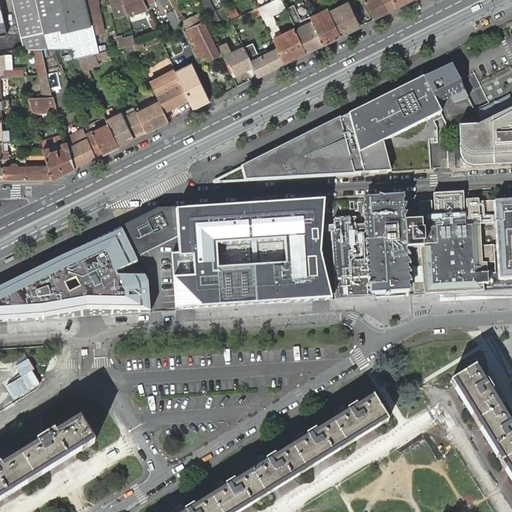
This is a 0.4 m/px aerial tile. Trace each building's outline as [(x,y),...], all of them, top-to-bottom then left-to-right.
[(45,49),(47,49),(36,0),(11,0),(23,50),(34,50),(45,49)] [(36,0),(47,49),(71,49),(70,42),(60,0),(36,0)] [(71,49),(72,51),(74,60),(78,60),(98,55),(94,36),(85,0),(60,0),(70,42),(71,49)] [(85,0),(94,36),(102,34),(96,4),(98,3),(97,0),(85,0)] [(126,12),(126,11),(123,0),(111,0),(113,8),(120,6),(122,13),(126,12)] [(123,0),(126,11),(132,9),(129,0),(123,0)] [(168,0),(178,18),(183,16),(175,0),(168,0)] [(208,0),(195,0),(209,23),(219,18),(208,0)] [(278,0),(273,3),(259,9),(264,20),(287,10),(282,0),(278,0)] [(373,20),(387,13),(387,12),(381,0),(364,0),(373,19),(373,20)] [(396,8),(412,0),(392,0),(396,8)] [(341,36),(360,26),(347,1),(343,3),(344,6),(334,11),(332,8),(328,9),(341,36)] [(307,53),(324,44),(312,19),(309,21),(308,20),(302,22),(295,7),(287,11),(295,27),(296,30),(306,53),(307,53)] [(324,44),(341,36),(328,9),(311,17),(312,19),(324,44)] [(183,30),(197,59),(206,55),(208,60),(218,55),(199,16),(180,24),(183,30)] [(285,64),(307,53),(306,53),(296,30),(273,39),(278,50),(285,64)] [(133,47),(136,46),(134,37),(117,42),(119,50),(133,47)] [(258,77),(285,64),(278,50),(267,54),(266,52),(259,54),(255,46),(245,50),(253,68),(257,77),(258,77)] [(253,68),(245,50),(244,47),(234,52),(232,47),(221,52),(227,64),(231,63),(236,76),(253,68)] [(49,77),(43,52),(35,52),(40,77),(49,77)] [(107,53),(99,54),(99,55),(89,58),(91,64),(110,59),(108,54),(107,53)] [(190,71),(183,55),(173,60),(182,79),(188,76),(187,73),(190,71)] [(0,78),(1,78),(28,78),(28,74),(25,74),(25,71),(6,72),(5,63),(6,62),(6,57),(0,57),(0,78)] [(464,91),(458,78),(451,65),(432,74),(445,100),(464,91)] [(150,83),(174,71),(172,66),(147,78),(150,83)] [(182,79),(191,98),(206,91),(195,69),(187,73),(188,76),(182,79)] [(164,112),(188,99),(174,71),(150,83),(159,100),(159,102),(164,112)] [(445,100),(432,74),(427,77),(440,103),(445,100)] [(40,77),(45,98),(54,98),(49,77),(40,77)] [(440,103),(427,77),(423,79),(430,91),(437,104),(440,103)] [(443,116),(439,108),(430,91),(423,79),(409,86),(414,97),(415,98),(415,99),(418,105),(424,116),(426,120),(443,116)] [(424,116),(418,105),(415,99),(415,98),(414,97),(409,86),(394,93),(398,100),(402,108),(409,122),(411,126),(411,128),(426,121),(426,120),(424,116)] [(467,96),(473,109),(488,103),(482,90),(467,96)] [(409,122),(402,108),(398,100),(394,93),(367,107),(370,114),(373,118),(373,119),(381,136),(409,122)] [(493,102),(498,112),(511,106),(511,101),(509,95),(493,102)] [(30,99),(32,107),(58,105),(55,98),(54,98),(45,98),(30,99)] [(0,100),(0,120),(2,121),(2,113),(12,111),(12,100),(2,100),(0,100)] [(146,133),(169,122),(169,121),(164,112),(159,102),(151,106),(150,105),(136,111),(146,132),(146,133)] [(385,172),(381,136),(373,119),(373,118),(370,114),(367,107),(349,115),(364,173),(385,172)] [(119,147),(146,133),(146,132),(136,111),(134,108),(107,121),(109,125),(119,146),(119,147)] [(511,109),(478,126),(459,127),(460,146),(461,159),(463,163),(467,166),(468,166),(470,167),(511,165),(511,109)] [(349,115),(243,168),(246,180),(264,179),(310,177),(338,175),(364,173),(349,115)] [(383,142),(411,128),(411,126),(409,122),(381,136),(385,172),(391,172),(383,142)] [(97,158),(119,147),(119,146),(109,125),(88,134),(92,145),(97,157),(97,158)] [(0,159),(4,160),(9,159),(9,153),(4,153),(3,142),(0,142),(0,159)] [(54,180),(76,168),(75,168),(71,154),(69,144),(45,151),(53,178),(54,180)] [(76,168),(97,158),(97,157),(92,145),(71,154),(75,168),(76,168)] [(51,180),(54,180),(53,178),(45,151),(28,152),(29,158),(27,158),(27,180),(51,180)] [(4,180),(27,180),(27,158),(9,159),(4,160),(4,180)] [(246,180),(243,168),(228,175),(214,182),(230,181),(236,181),(242,181),(246,180)] [(406,231),(415,231),(415,228),(482,224),(485,283),(488,283),(486,262),(498,261),(494,202),(494,191),(449,193),(433,194),(402,196),(403,205),(404,222),(405,231),(406,231)] [(365,208),(366,216),(367,233),(365,233),(366,242),(368,242),(368,250),(364,250),(365,265),(369,265),(370,271),(366,271),(367,285),(362,286),(362,297),(373,297),(373,298),(374,298),(374,294),(400,292),(409,292),(408,284),(413,283),(412,268),(411,268),(410,248),(411,248),(416,248),(415,234),(415,231),(406,231),(405,231),(404,222),(403,205),(402,196),(365,199),(365,208)] [(511,200),(494,202),(498,261),(500,291),(511,290),(511,200)] [(324,201),(177,209),(177,211),(178,237),(179,253),(171,254),(175,311),(190,310),(204,309),(216,309),(229,308),(253,306),(331,300),(328,288),(329,288),(329,285),(328,273),(331,273),(328,233),(334,232),(333,226),(323,227),(324,201)] [(158,212),(158,210),(123,228),(121,229),(123,231),(123,233),(136,258),(178,237),(177,211),(164,212),(158,212)] [(331,273),(328,273),(329,285),(329,288),(335,288),(335,300),(362,298),(362,297),(362,286),(367,285),(366,271),(370,271),(369,265),(365,265),(364,250),(368,250),(368,242),(366,242),(365,233),(367,233),(366,216),(338,218),(336,219),(334,221),(333,223),(333,224),(333,226),(334,232),(328,233),(331,273)] [(416,248),(411,248),(412,268),(415,268),(414,260),(428,259),(428,257),(448,256),(449,282),(442,283),(442,293),(454,293),(466,292),(483,291),(483,284),(485,283),(482,224),(415,228),(415,231),(415,234),(416,248)] [(118,226),(0,282),(0,314),(44,313),(83,306),(149,306),(146,278),(142,271),(114,270),(112,266),(132,257),(118,226)] [(412,268),(413,283),(414,295),(426,295),(440,294),(442,293),(442,283),(449,282),(448,256),(428,257),(428,259),(414,260),(415,268),(412,268)] [(492,412),(500,408),(499,407),(496,401),(495,401),(490,392),(492,391),(487,382),(484,383),(481,378),(475,367),(450,382),(454,389),(467,410),(475,423),(492,412)] [(183,511),(239,511),(390,420),(374,395),(183,511)] [(506,419),(500,408),(492,412),(475,423),(479,430),(491,450),(500,464),(511,456),(511,423),(511,422),(509,423),(506,419)] [(0,467),(0,504),(101,442),(84,415),(0,467)] [(511,456),(500,464),(504,470),(511,482),(511,456)]
